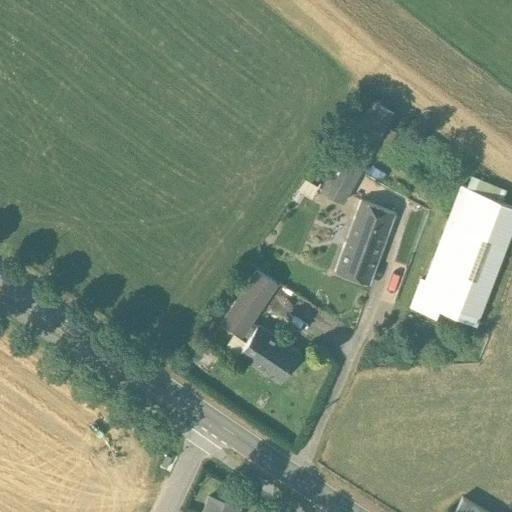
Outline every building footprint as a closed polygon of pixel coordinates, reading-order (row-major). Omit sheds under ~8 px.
[(373,99),(322,188),(343,201),(394,111),(373,99)] [(511,193),(471,177),(467,187),(462,185),(426,280),(421,278),(411,305),(436,315),(439,307),(475,322),(477,319),(478,319),(479,317),(478,317),(511,226),(511,193)] [(396,211),(360,198),(334,269),(370,282),(396,211)] [(258,270),(223,322),(242,335),(245,332),(250,335),(256,327),(250,323),(277,282),(258,270)] [(301,352),(258,324),(256,327),(250,335),(239,353),(282,381),(301,352)] [(236,511),(238,506),(209,495),(202,511),(236,511)] [(495,511),(464,495),(454,511),(495,511)]
